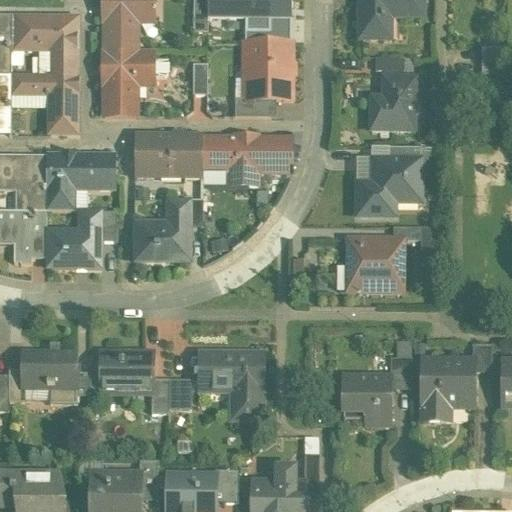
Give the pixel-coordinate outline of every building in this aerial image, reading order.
[(154,0),(104,0),(104,26),(105,26),(105,56),(138,56),(138,18),(154,18),(154,0)] [(360,0),(360,43),(387,43),(387,21),(424,21),(424,0),(360,0)] [(208,4),(194,3),(194,36),(208,36),(208,4)] [(11,19),(0,18),(0,79),(12,80),(12,55),(11,19)] [(60,39),(60,19),(11,19),(12,55),(49,55),(60,39)] [(60,39),(49,55),(48,80),(81,81),(81,19),(60,19),(60,39)] [(292,47),(246,47),(246,102),(253,102),(253,104),(272,104),(292,104),(292,47)] [(507,51),(482,51),(482,65),(507,65),(507,51)] [(105,56),(104,56),(104,89),(105,89),(105,120),(138,120),(138,81),(154,81),(154,80),(154,64),(154,56),(138,56),(105,56)] [(404,63),(376,62),(376,75),(404,75),(404,63)] [(169,64),(154,64),(154,80),(166,80),(169,77),(169,64)] [(507,65),(482,65),(482,78),(507,78),(507,65)] [(208,69),(194,69),(194,99),(208,99),(208,69)] [(0,79),(0,139),(12,140),(12,101),(12,80),(0,79)] [(48,80),(12,80),(12,101),(48,101),(48,113),(51,113),(51,140),(80,140),(81,81),(48,80)] [(416,82),(385,82),(384,111),(372,111),(372,134),(415,135),(416,82)] [(253,104),(253,102),(246,102),(236,102),(236,121),(272,121),(272,104),(253,104)] [(204,141),(136,141),(136,180),(185,181),(185,174),(204,174),(204,143),(204,141)] [(258,141),(236,141),(236,143),(204,143),(204,174),(204,176),(236,176),(236,190),(258,190),(258,176),(287,177),(287,167),(292,167),(292,143),(258,143),(258,141)] [(421,152),(391,152),(391,165),(421,165),(421,152)] [(47,161),(24,161),(24,160),(0,159),(0,195),(22,196),(21,216),(47,216),(48,160),(47,160),(47,161)] [(116,160),(48,160),(47,216),(70,216),(70,193),(116,194),(116,160)] [(391,165),(374,164),(374,188),(359,188),(359,219),(395,220),(395,202),(421,202),(421,165),(391,165)] [(191,205),(169,204),(169,230),(135,230),(135,266),(166,266),(166,262),(191,262),(191,232),(191,205)] [(204,205),(191,205),(191,232),(203,232),(204,205)] [(21,216),(0,215),(0,249),(15,250),(15,268),(21,268),(21,270),(32,270),(32,264),(47,264),(47,238),(47,216),(21,216)] [(103,216),(81,216),(81,239),(47,238),(47,264),(47,272),(102,272),(102,246),(103,216)] [(118,216),(103,216),(102,246),(117,246),(118,216)] [(423,232),(394,232),(394,244),(405,244),(405,245),(423,245),(423,232)] [(394,244),(348,244),(348,271),(358,271),(357,297),(405,297),(405,245),(405,244),(394,244)] [(307,247),(307,263),(294,263),(294,282),(310,282),(311,264),(332,264),(333,248),(307,247)] [(492,350),(473,350),(473,366),(474,366),(474,378),(492,378),(492,350)] [(79,359),(22,358),(22,375),(22,394),(26,394),(51,394),(51,409),(78,410),(79,359)] [(154,359),(103,359),(102,399),(153,398),(154,398),(154,385),(154,359)] [(264,359),(202,359),(201,397),(239,397),(239,426),(264,426),(264,359)] [(412,362),(397,362),(397,394),(412,394),(412,362)] [(473,366),(424,366),(424,426),(447,426),(447,412),(448,410),(450,409),(473,409),(473,415),(474,415),(474,378),(474,366),(473,366)] [(511,366),(503,366),(503,415),(505,415),(505,408),(511,407),(511,366)] [(22,375),(10,375),(10,381),(10,407),(25,407),(26,394),(22,394),(22,375)] [(10,381),(0,380),(0,416),(10,417),(10,407),(10,381)] [(391,381),(345,381),(345,424),(368,424),(368,431),(391,431),(391,381)] [(170,385),(154,385),(154,398),(154,399),(153,398),(153,419),(170,419),(170,415),(170,385)] [(192,385),(170,385),(170,415),(192,415),(192,385)] [(320,459),(306,459),(305,485),(306,485),(306,499),(320,499),(320,459)] [(159,466),(141,466),(141,479),(142,479),(142,505),(159,505),(159,466)] [(240,476),(216,475),(216,481),(217,482),(217,508),(239,508),(240,476)] [(59,478),(10,478),(10,493),(12,493),(12,496),(17,496),(17,507),(17,508),(17,511),(58,511),(60,509),(64,508),(64,509),(66,508),(59,478)] [(141,479),(92,478),(91,511),(141,511),(142,505),(142,479),(141,479)] [(216,481),(172,481),(171,507),(183,508),(182,511),(216,511),(217,508),(217,482),(216,481)] [(305,485),(252,484),(251,511),(306,511),(306,499),(306,485),(305,485)]
